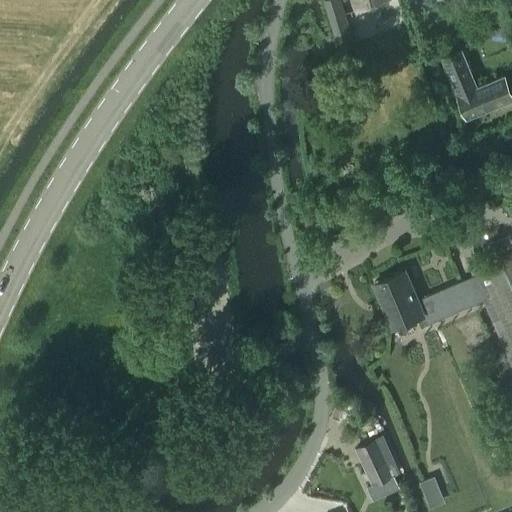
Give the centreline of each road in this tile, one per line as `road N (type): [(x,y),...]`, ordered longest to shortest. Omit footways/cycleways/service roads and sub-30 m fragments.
road 1 (unclassified): [(263,511),(305,460),(322,401),(265,104),(279,0)]
road 2 (tertiary): [(0,306),(91,141),(195,0)]
